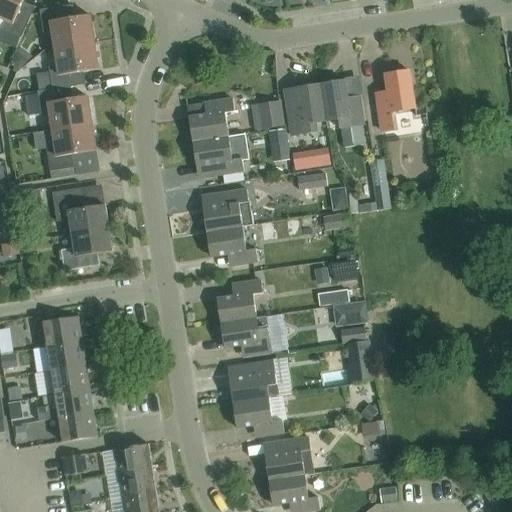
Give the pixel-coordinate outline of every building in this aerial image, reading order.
[(0,0),(0,20),(4,22),(0,29),(21,39),(32,16),(19,10),(24,0),(0,0)] [(52,33),(54,50),(94,44),(90,17),(67,20),(65,7),(39,11),(43,34),(52,33)] [(52,91),(62,89),(62,90),(77,87),(75,74),(98,71),(94,44),(54,50),(57,67),(48,69),(52,90),(52,91)] [(415,109),(409,73),(384,76),(388,99),(376,101),(381,132),(394,130),(391,113),(415,109)] [(345,83),(320,87),(326,122),(337,120),(339,130),(364,126),(360,103),(348,105),(345,83)] [(326,122),(320,87),(296,90),(299,113),(287,115),(291,138),(319,133),(317,123),(326,122)] [(64,102),(62,90),(62,89),(52,91),(52,90),(37,93),(40,115),(49,114),(52,131),(92,125),(87,98),(64,102)] [(189,119),(192,144),(228,138),(225,115),(234,113),(232,100),(209,104),(211,116),(189,119)] [(287,126),(283,102),(259,106),(263,130),(287,126)] [(76,176),(75,169),(73,156),(96,152),(92,125),(52,131),(55,149),(46,150),(49,173),(50,173),(52,180),(76,176)] [(192,144),(196,168),(219,165),(221,177),(243,173),(242,160),(232,161),(228,138),(192,144)] [(329,151),(293,156),(296,174),(332,169),(329,151)] [(392,163),(379,164),(380,201),(393,201),(392,163)] [(326,189),(325,177),(297,180),(298,192),(326,189)] [(355,210),(350,187),(336,191),(341,213),(355,210)] [(71,235),(108,230),(104,207),(82,210),(79,189),(52,194),(56,222),(69,220),(71,235)] [(206,234),(242,229),(242,227),(252,226),(248,204),(246,191),(223,194),(225,206),(203,210),(206,234)] [(351,229),(349,216),(322,220),(324,234),(351,229)] [(246,252),(242,229),(206,234),(210,259),(233,255),(235,267),(257,264),(255,251),(246,252)] [(71,235),(75,258),(62,260),(64,272),(91,268),(90,256),(112,253),(108,230),(71,235)] [(328,285),(326,270),(313,272),(316,287),(328,285)] [(217,301),(221,325),(256,319),(253,296),(262,295),(260,282),(237,285),(239,297),(217,301)] [(325,343),(343,341),(339,308),(321,311),(325,343)] [(43,324),(47,348),(81,343),(77,318),(43,324)] [(256,319),(221,325),(224,349),(247,346),(249,358),(271,354),(267,327),(257,328),(256,319)] [(373,345),(368,323),(344,329),(350,351),(373,345)] [(50,372),(85,367),(81,343),(47,348),(50,372)] [(350,369),(348,347),(330,348),(331,371),(350,369)] [(326,375),(327,383),(376,381),(374,355),(354,356),(355,373),(326,375)] [(17,369),(15,357),(0,359),(2,372),(17,369)] [(229,381),(233,405),(268,400),(268,399),(278,398),(273,362),(250,365),(251,377),(229,381)] [(89,390),(85,367),(50,372),(54,396),(89,390)] [(23,401),(21,390),(6,392),(8,403),(23,401)] [(58,419),(92,414),(89,390),(54,396),(58,419)] [(272,423),(268,400),(233,405),(236,430),(259,426),(261,438),(284,435),(282,422),(272,423)] [(376,414),(368,406),(359,416),(367,424),(376,414)] [(92,414),(58,419),(62,444),(96,438),(92,414)] [(386,441),(386,424),(361,424),(361,441),(386,441)] [(25,441),(23,429),(13,430),(15,443),(25,441)] [(265,458),(269,482),(304,477),(314,475),(308,439),(285,442),(287,454),(265,458)] [(118,475),(152,470),(148,445),(114,451),(118,475)] [(87,474),(84,456),(63,460),(66,478),(87,474)] [(118,475),(122,499),(156,494),(152,470),(118,475)] [(304,477),(269,482),(272,507),(295,503),(296,511),(317,511),(320,511),(318,498),(308,500),(304,477)] [(396,503),(394,490),(379,492),(380,505),(396,503)] [(82,505),(80,493),(68,495),(70,507),(82,505)] [(158,511),(156,494),(122,499),(123,511),(158,511)]
